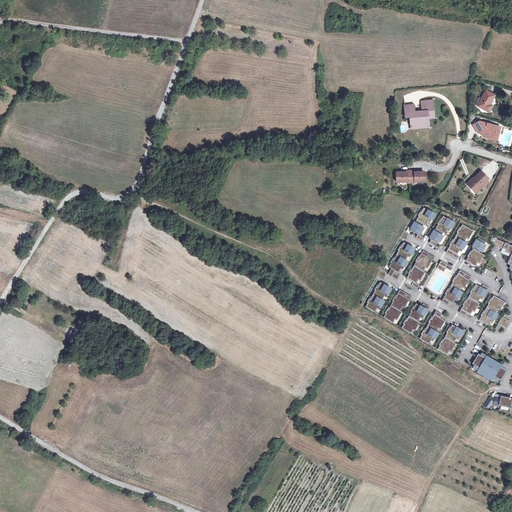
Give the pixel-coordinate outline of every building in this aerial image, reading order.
[(486,91),(478,106),(489,112),(492,106),(489,104),(494,95),(486,91)] [(414,105),(404,106),(406,117),(410,116),(411,125),(420,124),(420,127),(427,126),(426,122),(429,122),(428,118),(435,118),(433,101),(421,102),(422,111),(415,112),(414,105)] [(500,127),(479,121),(473,125),(478,133),(481,131),(483,133),(482,134),(483,137),(488,138),(491,136),(495,137),(496,133),(499,131),(500,127)] [(491,136),(488,138),(497,140),(499,131),(496,133),(495,137),(491,136)] [(406,172),(396,172),(397,182),(406,182),(406,183),(415,183),(415,182),(425,182),(424,171),(414,172),(414,170),(406,170),(406,172)] [(470,181),(467,183),(472,189),(474,187),(477,190),(483,185),(482,183),(486,180),(488,178),(481,171),(473,179),(474,179),(471,182),(470,181)] [(417,216),(415,220),(424,225),(426,223),(424,223),(427,218),(431,220),(434,214),(422,208),(419,212),(416,216),(417,216)] [(437,224),(434,228),(442,233),(444,234),(445,232),(444,231),(447,226),(450,228),(453,223),(441,216),(439,221),(438,220),(436,224),(437,224)] [(422,224),(415,220),(412,225),(411,224),(409,228),(410,229),(409,231),(416,235),(414,238),(420,241),(422,238),(416,235),(422,224)] [(456,232),(454,236),(463,242),(464,240),(463,239),(466,234),(469,236),(473,231),(461,224),(458,229),(457,228),(455,232),(456,232)] [(434,246),(442,233),(434,228),(428,239),(430,240),(428,243),(434,246)] [(399,237),(405,241),(408,234),(402,231),(399,237)] [(449,245),(447,249),(456,254),(457,252),(456,251),(459,247),(462,249),(465,243),(463,242),(454,236),(451,241),(450,241),(448,244),(449,245)] [(471,248),(472,248),(478,252),(484,241),(477,237),(471,248)] [(491,237),(490,240),(496,246),(502,248),(502,247),(504,242),(491,237)] [(511,245),(504,242),(502,247),(506,249),(505,251),(511,254),(507,263),(509,264),(508,266),(511,267),(511,245)] [(397,251),(395,255),(404,260),(406,258),(404,257),(407,253),(411,255),(414,249),(402,243),(399,247),(396,250),(397,251)] [(467,257),(465,261),(474,266),(475,264),(474,263),(477,258),(480,260),(483,255),(478,252),(472,248),(469,253),(468,252),(466,256),(467,257)] [(456,254),(447,249),(445,252),(456,259),(458,256),(456,254)] [(422,250),(420,253),(432,260),(433,257),(422,250)] [(415,262),(413,266),(422,271),(423,269),(422,268),(425,264),(428,265),(432,260),(420,253),(417,258),(416,257),(414,261),(415,262)] [(390,264),(388,268),(390,269),(397,273),(398,271),(397,270),(400,265),(403,267),(407,262),(404,260),(395,255),(392,260),(391,259),(389,263),(390,264)] [(443,272),(445,268),(450,271),(452,267),(440,261),(436,268),(443,272)] [(408,274),(406,278),(412,282),(415,284),(416,282),(415,281),(418,276),(421,278),(424,273),(413,266),(410,271),(409,270),(407,274),(408,274)] [(390,269),(387,275),(396,280),(400,274),(397,273),(390,269)] [(457,273),(468,280),(470,276),(459,270),(457,273)] [(382,280),(386,274),(380,271),(376,277),(382,280)] [(452,281),(450,285),(459,291),(461,288),(459,288),(462,283),(465,285),(468,280),(457,273),(454,277),(453,277),(451,281),(452,281)] [(374,291),(372,295),(381,300),(383,298),(381,298),(384,293),(388,295),(391,289),(379,283),(376,287),(373,291),(374,291)] [(470,292),(468,296),(477,302),(478,300),(477,299),(480,294),(483,296),(486,291),(480,287),(475,284),(472,289),(471,288),(469,292),(470,292)] [(445,294),(443,298),(452,303),(453,301),(452,300),(455,296),(458,297),(461,292),(459,291),(450,285),(447,290),(446,289),(444,293),(445,294)] [(397,293),(409,300),(411,297),(399,290),(397,293)] [(392,302),(390,306),(399,311),(401,309),(400,308),(402,303),(406,305),(409,300),(397,293),(395,298),(394,297),(391,301),(392,302)] [(367,304),(365,308),(374,313),(375,311),(374,310),(377,305),(380,307),(383,302),(372,295),(369,300),(368,299),(366,303),(367,304)] [(488,303),(486,307),(495,312),(496,310),(495,310),(498,305),(501,307),(504,301),(493,295),(490,299),(489,299),(487,303),(488,303)] [(463,305),(460,309),(470,314),(471,312),(470,311),(473,307),(476,309),(479,303),(477,302),(468,296),(465,301),(464,301),(462,304),(463,305)] [(441,301),(452,308),(454,305),(452,303),(443,298),(441,301)] [(410,312),(408,316),(418,321),(419,319),(418,318),(420,314),(424,316),(427,310),(415,303),(413,308),(412,308),(409,311),(410,312)] [(385,314),(383,318),(392,323),(394,321),(392,320),(395,316),(398,318),(402,312),(390,306),(387,310),(386,310),(384,314),(385,314)] [(481,316),(478,320),(488,325),(489,323),(488,322),(491,317),(494,319),(497,314),(495,312),(486,307),(483,312),(482,311),(480,315),(481,316)] [(460,309),(458,312),(470,319),(472,316),(470,314),(460,309)] [(433,314),(445,321),(447,317),(435,311),(433,314)] [(429,322),(426,326),(436,332),(437,330),(436,329),(439,324),(442,326),(445,321),(433,314),(431,319),(430,318),(428,322),(429,322)] [(403,324),(401,328),(410,334),(412,332),(410,331),(413,326),(417,328),(420,323),(418,321),(408,316),(405,321),(405,320),(402,324),(403,324)] [(502,316),(498,323),(505,328),(510,320),(502,316)] [(447,333),(444,337),(454,342),(455,340),(454,339),(457,334),(460,336),(463,331),(452,324),(449,329),(448,328),(446,332),(447,333)] [(421,335),(419,339),(428,344),(430,342),(429,341),(431,337),(435,339),(438,333),(426,326),(424,331),(423,331),(420,334),(421,335)] [(440,345),(437,349),(447,355),(448,352),(447,352),(450,347),(453,349),(456,343),(454,342),(444,337),(442,341),(441,341),(439,345),(440,345)] [(480,367),(479,369),(493,377),(494,376),(502,380),(507,370),(499,365),(500,364),(487,356),(486,358),(478,353),(472,363),(480,367)] [(478,371),(492,379),(493,377),(479,369),(478,371)] [(496,397),(494,404),(500,406),(500,404),(509,406),(511,406),(511,398),(502,396),(501,398),(496,397)]
